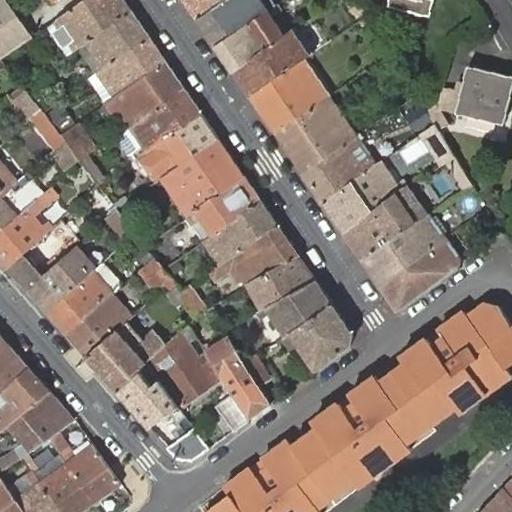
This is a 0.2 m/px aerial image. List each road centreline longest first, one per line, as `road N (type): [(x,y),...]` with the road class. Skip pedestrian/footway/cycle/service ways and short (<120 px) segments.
road 1 (residential): [(153,0),(389,339)]
road 2 (residential): [(183,496),(0,293)]
road 3 (residential): [(389,339),(183,496)]
road 4 (residential): [(511,276),(490,273),(389,339)]
